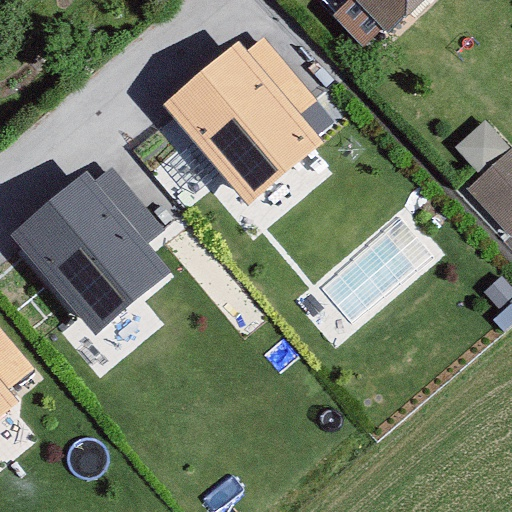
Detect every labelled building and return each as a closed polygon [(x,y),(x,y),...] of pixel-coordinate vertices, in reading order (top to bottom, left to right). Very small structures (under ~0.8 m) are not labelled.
[(366,0),(401,37),(441,0),(366,0)] [(322,150),(235,50),(161,114),(248,214),(322,150)] [(511,156),(477,186),(511,227),(511,156)] [(172,279),(85,178),(11,242),(98,343),(172,279)] [(0,425),(18,410),(0,388),(0,425)]
